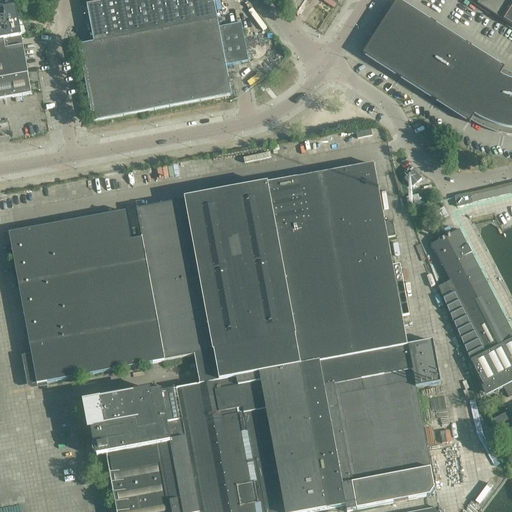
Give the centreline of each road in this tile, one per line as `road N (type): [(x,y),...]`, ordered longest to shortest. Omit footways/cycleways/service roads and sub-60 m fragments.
road 1 (unclassified): [(75,158),(236,130),(284,106),(327,65)]
road 2 (unclassified): [(511,173),(472,183),(431,173),(395,113),(327,65)]
road 3 (unclassified): [(75,158),(57,77),(67,0)]
